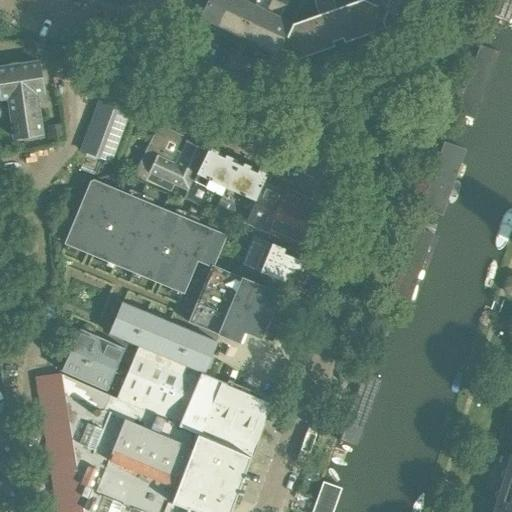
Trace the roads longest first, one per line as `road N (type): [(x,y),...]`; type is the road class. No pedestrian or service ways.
road 1 (residential): [(264,511),(364,231),(374,145),(368,94)]
road 2 (residential): [(140,46),(268,94),(325,102),(368,94)]
road 3 (residential): [(368,94),(415,65),(458,0)]
road 4 (residential): [(20,0),(140,46)]
